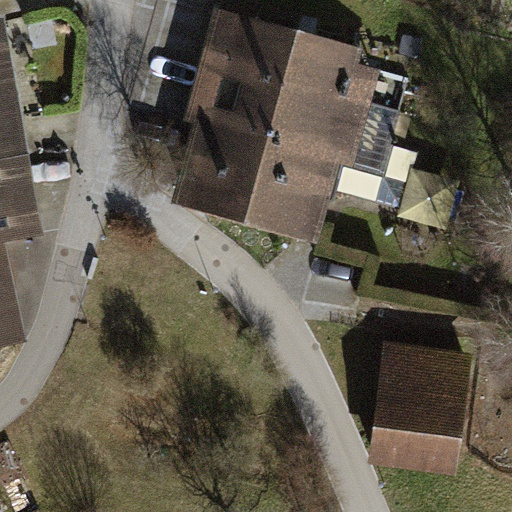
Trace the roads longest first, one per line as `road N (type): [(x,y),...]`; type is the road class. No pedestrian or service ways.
road 1 (residential): [(100,167),(195,240),(278,323),(318,388),(370,511)]
road 2 (residential): [(100,167),(62,309),(28,382),(0,413)]
road 3 (residential): [(112,0),(100,167)]
